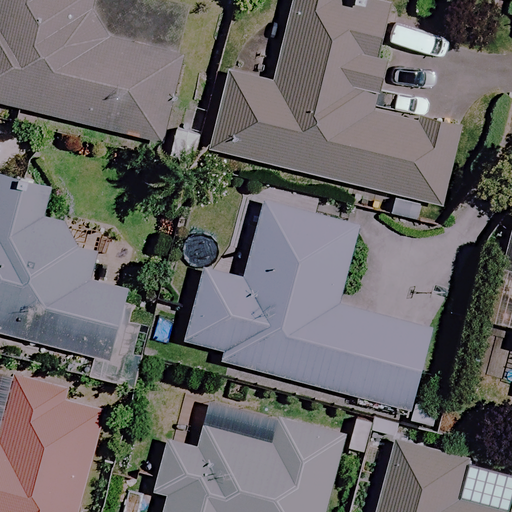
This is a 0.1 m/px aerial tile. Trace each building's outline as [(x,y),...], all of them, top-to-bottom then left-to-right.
[(0,0),(0,103),(158,143),(181,49),(103,30),(91,8),(92,0),(0,0)] [(387,57),(378,55),(391,0),(286,0),(268,78),(226,68),(205,151),(439,208),(450,165),(457,133),(444,130),(374,113),(387,57)] [(0,334),(105,362),(124,289),(85,279),(97,234),(51,222),(56,202),(0,187),(0,334)] [(356,230),(262,205),(241,280),(203,269),(183,342),(221,353),(219,361),(405,412),(427,332),(335,307),(356,230)] [(511,269),(496,266),(482,323),(499,327),(493,352),(511,356),(511,269)] [(75,511),(103,407),(56,395),(58,388),(13,376),(0,372),(0,511),(75,511)] [(320,511),(340,436),(276,419),(269,446),(201,429),(197,447),(167,439),(153,495),(165,498),(161,511),(320,511)] [(392,439),(368,511),(352,511),(353,511),(352,511),(493,511),(454,499),(465,463),(392,439)]
